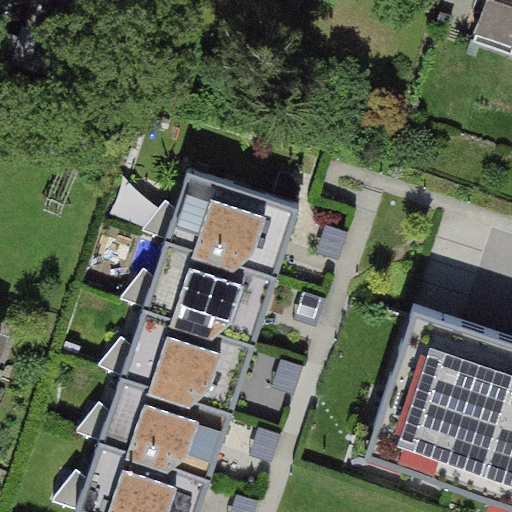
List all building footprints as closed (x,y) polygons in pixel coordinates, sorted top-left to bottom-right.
[(511,37),(511,0),(497,0),(488,29),(511,37)] [(284,243),(301,190),(184,153),(162,224),(278,261),(284,243)] [(351,223),(327,215),(316,248),(341,255),(351,223)] [(261,314),(278,261),(162,224),(139,295),(255,332),(261,314)] [(328,289),(303,282),(293,314),(317,322),(328,289)] [(240,379),(255,332),(139,295),(116,365),(232,403),(240,379)] [(511,324),(419,296),(371,448),(511,492),(511,324)] [(0,420),(31,339),(0,327),(0,420)] [(306,356),(282,348),(272,380),(296,388),(306,356)] [(218,448),(232,403),(116,365),(93,438),(209,475),(218,448)] [(283,423),(259,415),(249,447),(273,455),(283,423)] [(197,511),(209,475),(93,438),(70,509),(78,511),(197,511)] [(253,511),(261,491),(236,484),(227,511),(253,511)]
